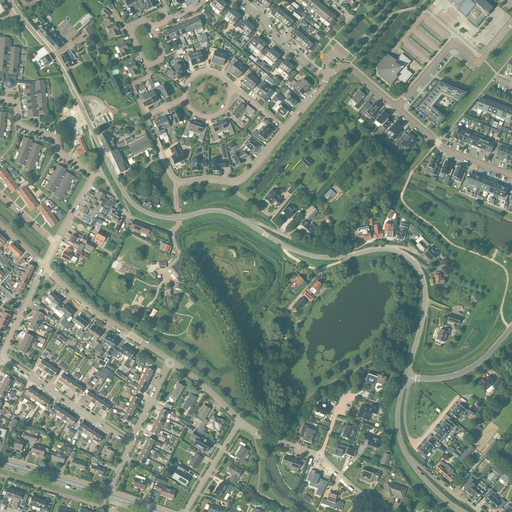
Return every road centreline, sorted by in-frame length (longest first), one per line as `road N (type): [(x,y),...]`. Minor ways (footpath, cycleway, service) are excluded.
road 1 (unclassified): [(405,377),(424,300),(413,262),(385,248),(305,254),(221,211),(167,219),(137,208),(63,75),(8,0)]
road 2 (residential): [(396,107),(451,42),(478,63),(511,24)]
road 3 (residential): [(283,130),(233,183),(178,183),(160,152)]
road 4 (residential): [(170,362),(42,267)]
road 5 (residential): [(90,177),(101,173),(127,216),(169,233),(180,257),(165,274)]
road 6 (residential): [(130,444),(3,356)]
road 7 (residential): [(511,175),(444,148),(396,107)]
road 8 (residential): [(457,396),(415,445),(405,426),(405,377)]
road 9 (residential): [(0,99),(15,105),(20,125),(54,138),(58,154),(90,177)]
road 10 (unclassified): [(405,377),(458,374),(511,328)]
